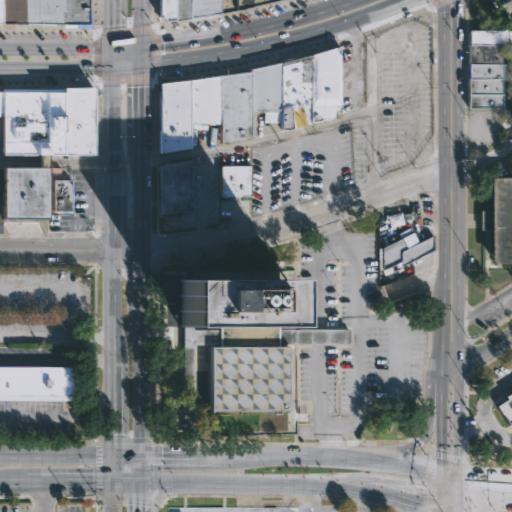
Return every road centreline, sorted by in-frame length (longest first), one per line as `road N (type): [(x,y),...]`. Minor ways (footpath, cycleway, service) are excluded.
road 1 (secondary): [(139,456),(139,0)]
road 2 (secondary): [(0,68),(111,69),(228,55),(347,26),(410,0)]
road 3 (tertiary): [(451,401),(450,0)]
road 4 (secondary): [(110,0),(109,400)]
road 5 (secondary): [(359,0),(287,23),(153,46),(0,48)]
road 6 (residential): [(450,172),(288,223),(109,249)]
road 7 (secondary): [(139,481),(362,488),(451,508)]
road 8 (secondary): [(366,459),(222,454)]
